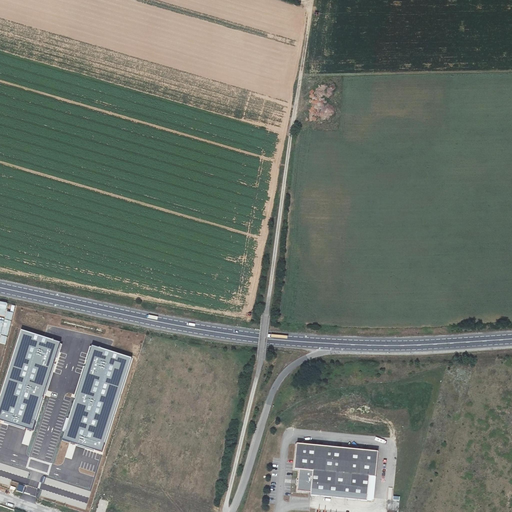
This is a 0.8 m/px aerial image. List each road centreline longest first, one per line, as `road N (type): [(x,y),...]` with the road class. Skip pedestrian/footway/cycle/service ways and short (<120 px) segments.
road 1 (track): [(224,511),(260,359),(310,4)]
road 2 (primary): [(334,344),(231,334),(0,287)]
road 3 (unclassified): [(229,511),(274,387),(301,360),(334,344)]
road 4 (primary): [(511,338),(334,344)]
